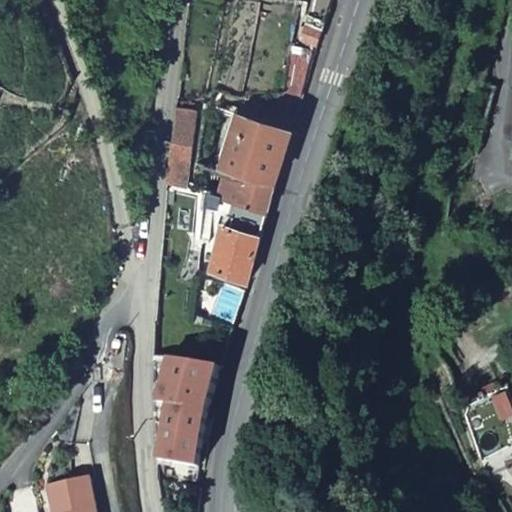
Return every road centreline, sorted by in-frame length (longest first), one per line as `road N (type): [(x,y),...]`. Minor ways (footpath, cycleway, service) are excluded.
road 1 (secondary): [(358,0),(247,366),(219,511)]
road 2 (residential): [(144,284),(174,0)]
road 3 (residential): [(0,482),(72,393),(119,297),(144,284)]
road 4 (residential): [(152,511),(143,448),(144,284)]
